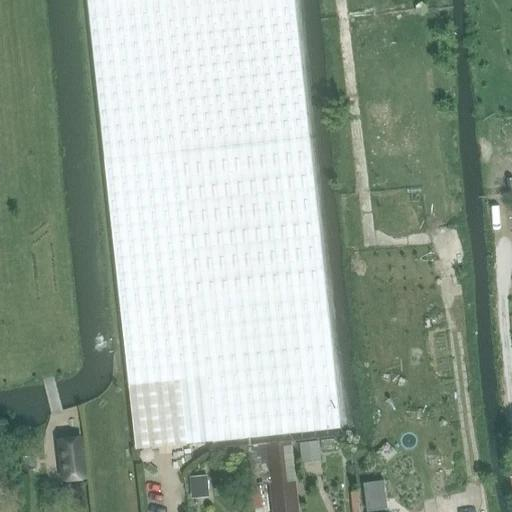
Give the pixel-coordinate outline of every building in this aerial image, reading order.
[(294,0),(88,0),(136,448),(340,426),(294,0)] [(415,95),(364,99),(373,202),(409,199),(412,228),(437,226),(434,187),(423,188),(415,95)] [(511,235),(511,135),(485,137),(490,236),(511,235)] [(79,438),(59,440),(62,466),(64,479),(83,477),(82,465),(79,438)] [(315,441),(295,440),(295,465),(314,466),(315,441)] [(298,511),(291,441),(268,443),(273,483),(275,511),(298,511)] [(268,443),(247,446),(251,485),(273,483),(268,443)] [(384,481),(364,484),(367,511),(388,509),(384,481)]
